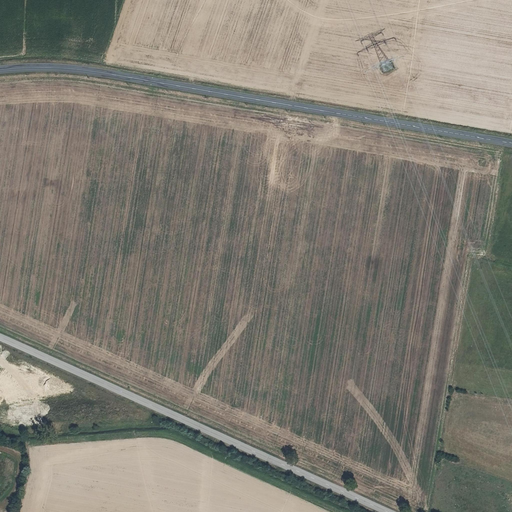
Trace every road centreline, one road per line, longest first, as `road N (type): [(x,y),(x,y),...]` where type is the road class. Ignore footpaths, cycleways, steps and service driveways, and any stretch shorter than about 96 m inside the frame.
road 1 (secondary): [(0,72),(76,72),(511,145)]
road 2 (tertiary): [(388,511),(0,337)]
